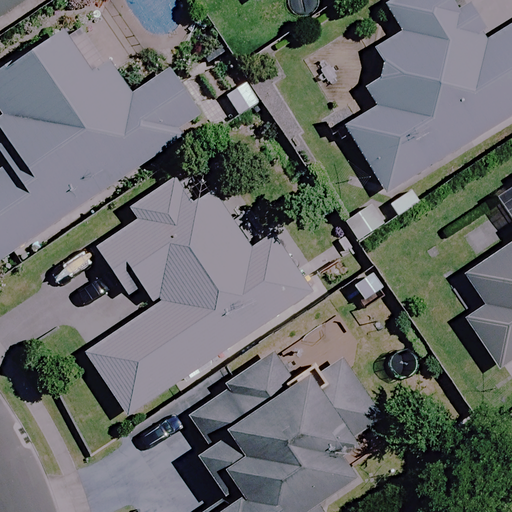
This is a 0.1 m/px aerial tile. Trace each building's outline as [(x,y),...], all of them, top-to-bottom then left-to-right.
[(0,0),(0,20),(31,0),(0,0)] [(511,27),(474,51),(443,0),(393,0),(383,7),(401,35),(371,53),(379,73),(366,112),(341,128),(382,196),(511,116),(511,27)] [(0,163),(6,172),(0,176),(0,264),(199,126),(163,73),(128,97),(107,67),(96,75),(65,30),(0,75),(0,163)] [(189,209),(177,191),(90,249),(136,319),(82,355),(124,419),(307,297),(269,240),(248,254),(209,195),(189,209)] [(511,248),(466,278),(484,307),(461,322),(494,373),(511,360),(511,248)] [(282,396),(261,366),(184,422),(239,499),(220,511),(313,511),(353,483),(335,458),(379,426),(344,377),(319,394),(307,378),(282,396)]
